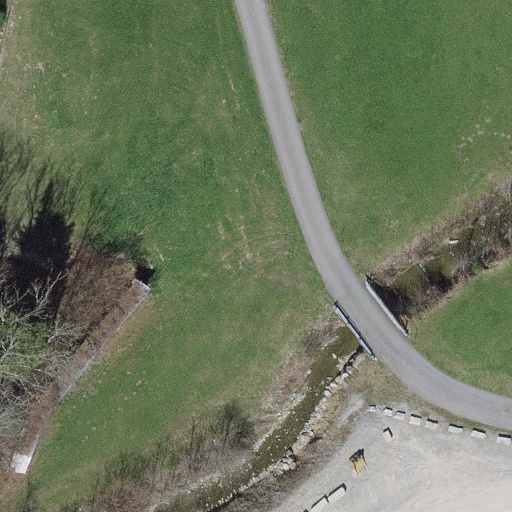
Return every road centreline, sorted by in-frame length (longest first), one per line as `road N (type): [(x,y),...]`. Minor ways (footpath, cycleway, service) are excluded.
road 1 (residential): [(511,421),(462,410),(417,376),(336,281),(247,0)]
road 2 (track): [(320,511),(402,455),(511,464)]
